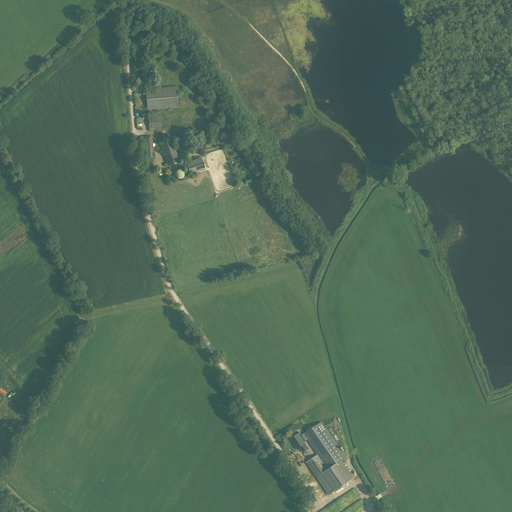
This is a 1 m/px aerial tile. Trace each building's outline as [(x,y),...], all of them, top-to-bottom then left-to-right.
[(148,111),(179,108),(177,87),(146,89),(148,111)] [(149,131),(202,126),(200,112),(148,117),(149,131)] [(143,159),(154,158),(152,138),(141,139),(143,159)] [(164,156),(176,151),(172,140),(160,144),(164,156)] [(164,156),(168,166),(180,162),(176,151),(164,156)] [(202,159),(197,161),(196,159),(186,163),(190,174),(205,169),(204,164),(205,163),(204,159),(202,159)] [(346,458),(321,422),(300,437),(298,434),(290,439),(297,449),(300,448),(303,453),(308,449),(303,442),(307,440),(318,455),(306,463),(328,495),(354,478),(342,461),(346,458)]
